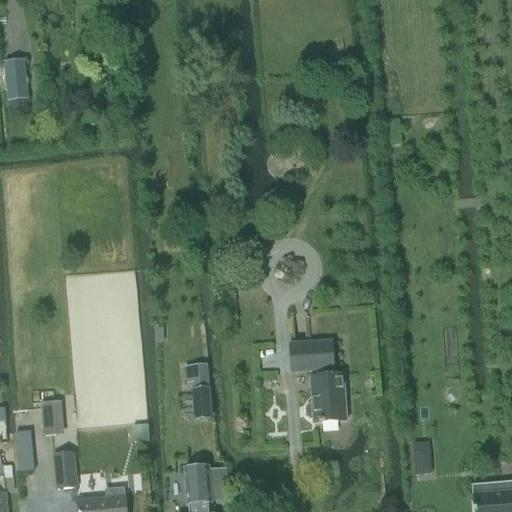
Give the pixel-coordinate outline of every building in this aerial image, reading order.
[(25,61),(4,63),(8,103),(9,103),(10,115),(28,113),(27,100),(29,100),(25,61)] [(315,426),(347,424),(344,378),(335,379),(333,345),(292,348),(293,375),(312,374),(314,406),(310,406),(307,410),(307,419),(311,422),(315,422),(315,426)] [(210,389),(191,390),(194,422),(212,421),(210,389)] [(44,406),(46,437),(59,436),(58,417),(56,405),(44,406)] [(75,457),(56,458),(58,492),(78,490),(75,457)] [(187,467),(189,511),(213,511),(211,466),(187,467)] [(142,483),(143,493),(153,492),(153,488),(152,482),(142,483)] [(484,496),(472,497),(473,511),(511,511),(511,492),(511,484),(483,486),(484,496)] [(79,511),(127,511),(126,500),(79,504),(79,511)]
